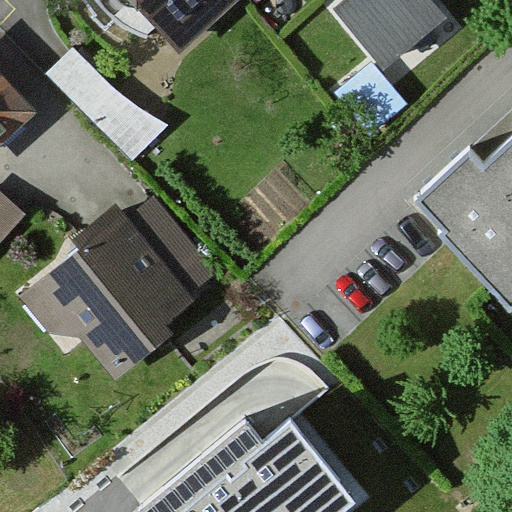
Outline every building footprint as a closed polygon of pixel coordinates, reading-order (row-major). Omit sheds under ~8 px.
[(121,0),(181,63),(247,0),(121,0)] [(444,24),(424,0),(354,0),(337,14),(383,73),(444,24)] [(128,170),(166,133),(139,118),(114,98),(71,55),(42,83),(128,170)] [(0,152),(35,119),(0,81),(0,152)] [(511,288),(511,100),(418,191),(511,288)] [(0,243),(19,222),(0,204),(0,243)] [(46,340),(70,342),(110,390),(178,335),(169,325),(212,290),(145,209),(126,225),(116,211),(72,247),(80,257),(19,306),(46,340)] [(267,406),(249,385),(129,486),(143,503),(132,511),(331,511),(365,484),(286,390),(267,406)]
